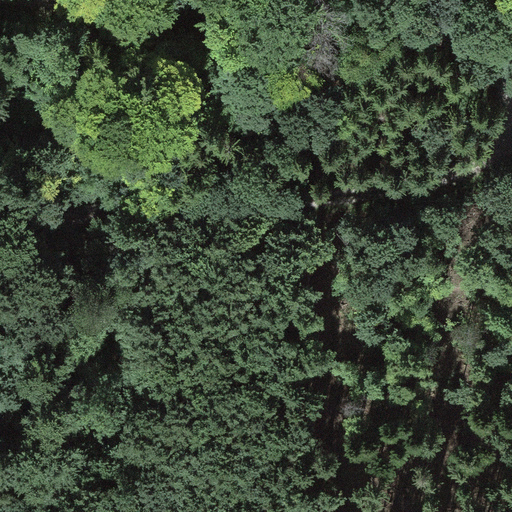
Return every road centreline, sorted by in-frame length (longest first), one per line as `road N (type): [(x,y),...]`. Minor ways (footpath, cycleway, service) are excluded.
road 1 (track): [(0,248),(86,211),(388,189),(457,172),(511,142)]
road 2 (track): [(511,76),(462,29),(435,27),(267,85),(235,78),(122,15),(62,0)]
